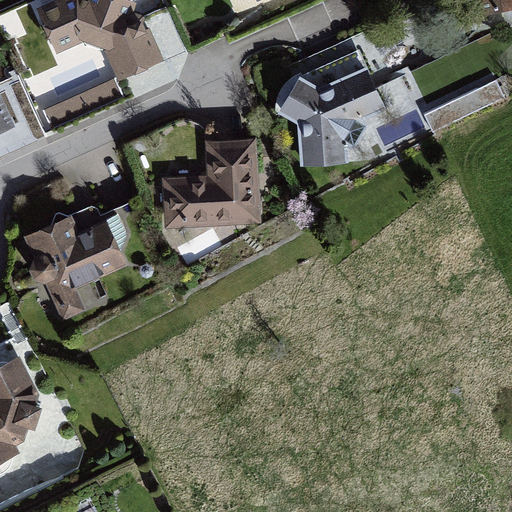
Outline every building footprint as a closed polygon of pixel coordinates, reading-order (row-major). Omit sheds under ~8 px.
[(59,50),(89,38),(112,44),(125,77),(165,59),(147,18),(129,12),(132,0),(60,0),(42,8),(59,50)] [(511,0),(483,0),(486,11),(511,5),(511,0)] [(345,165),(345,141),(355,124),(384,113),(366,65),(314,85),(301,77),(282,109),(301,120),(302,166),(345,165)] [(0,131),(16,125),(0,86),(0,131)] [(165,226),(261,224),(259,137),(206,138),(207,175),(164,176),(165,226)] [(73,215),(28,232),(37,257),(33,263),(39,279),(50,281),(63,319),(85,311),(76,287),(127,268),(107,215),(78,226),(73,215)] [(0,364),(0,462),(18,454),(14,446),(25,441),(41,396),(19,354),(0,364)]
